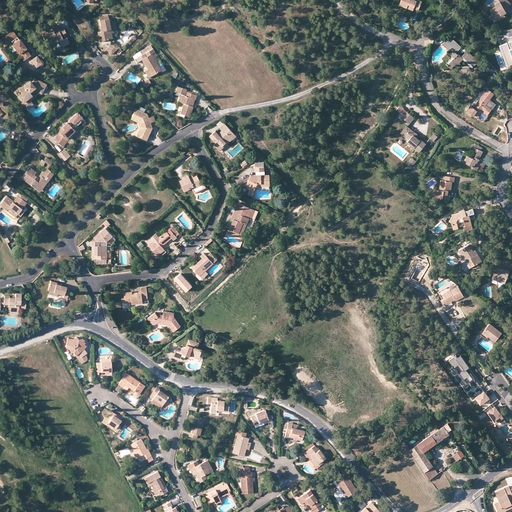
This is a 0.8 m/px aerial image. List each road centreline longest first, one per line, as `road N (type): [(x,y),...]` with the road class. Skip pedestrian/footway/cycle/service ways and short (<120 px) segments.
road 1 (tertiary): [(395,511),(302,411),(252,388),(189,382)]
road 2 (residential): [(190,129),(224,195),(211,227),(165,271),(89,284)]
road 3 (residential): [(508,151),(437,105),(415,52),(372,32),(333,0)]
